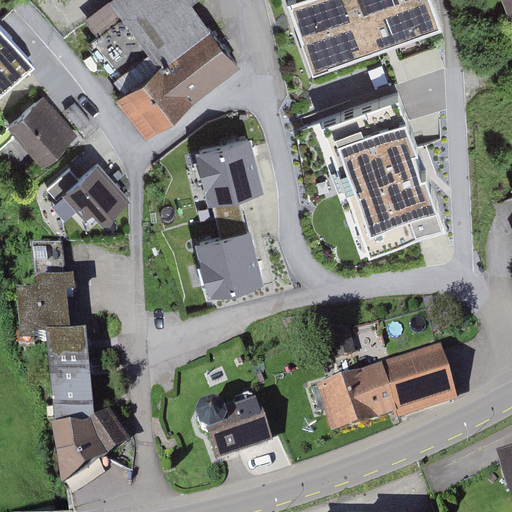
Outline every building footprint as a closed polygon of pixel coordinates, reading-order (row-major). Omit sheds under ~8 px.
[(115,27),(80,53),(115,99),(108,105),(138,145),(230,75),(182,11),(196,0),(115,0),(102,10),(115,27)] [(432,0),(290,0),(313,68),(386,43),(441,25),(432,0)] [(511,0),(490,0),(506,39),(511,36),(511,0)] [(0,25),(0,91),(33,64),(0,25)] [(397,93),(323,119),(370,253),(444,227),(421,160),(397,93)] [(42,98),(8,127),(42,167),(76,138),(42,98)] [(91,124),(78,108),(67,116),(81,133),(91,124)] [(248,138),(196,150),(208,202),(260,190),(248,138)] [(99,164),(67,191),(86,215),(93,209),(101,219),(127,199),(99,164)] [(65,189),(78,179),(69,167),(45,186),(54,198),(65,189)] [(248,230),(197,242),(210,295),(261,282),(248,230)] [(39,354),(64,351),(60,312),(70,311),(68,297),(59,298),(54,257),(26,261),(31,301),(9,304),(15,356),(39,354)] [(350,368),(343,341),(322,346),(329,373),(350,368)] [(64,351),(39,354),(50,449),(66,448),(91,435),(81,349),(64,351)] [(169,408),(164,411),(173,434),(185,430),(189,421),(204,416),(251,397),(234,356),(203,368),(202,375),(171,389),(169,408)] [(435,362),(307,403),(314,427),(319,426),(326,448),(389,428),(391,434),(452,414),(435,362)] [(199,448),(210,477),(267,456),(251,413),(215,426),(213,421),(204,416),(189,421),(185,430),(191,443),(199,448)] [(66,448),(50,449),(60,502),(125,458),(114,443),(120,439),(108,425),(91,435),(66,448)] [(511,511),(511,463),(490,470),(493,481),(502,511),(511,511)] [(502,511),(493,481),(450,504),(451,511),(502,511)]
